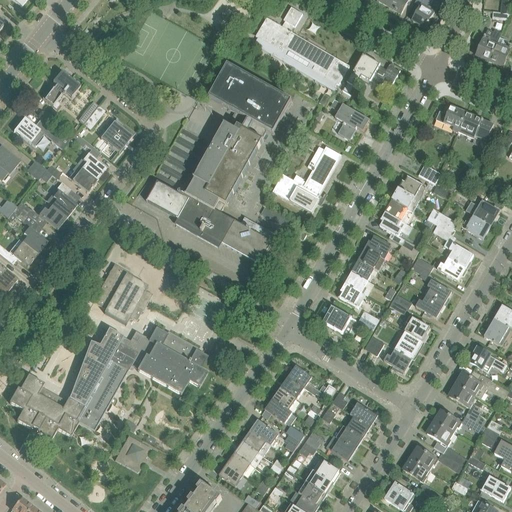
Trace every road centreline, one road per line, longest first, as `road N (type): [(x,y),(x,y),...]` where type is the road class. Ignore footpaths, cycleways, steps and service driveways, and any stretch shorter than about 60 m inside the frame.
road 1 (residential): [(292,322),(435,70)]
road 2 (residential): [(42,34),(141,112),(151,129),(146,150),(103,204)]
road 3 (unclassified): [(292,322),(159,249),(103,204)]
road 4 (residential): [(160,511),(287,331)]
road 5 (residential): [(413,410),(511,241)]
road 6 (residential): [(103,204),(0,333)]
road 7 (residential): [(413,410),(287,331)]
road 8 (residential): [(435,70),(317,0)]
road 9 (residential): [(348,511),(413,410)]
